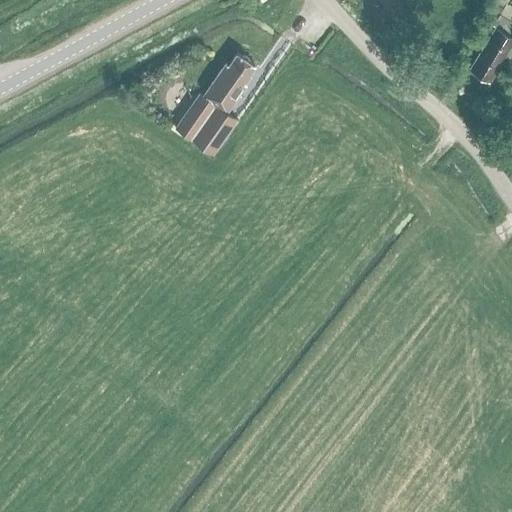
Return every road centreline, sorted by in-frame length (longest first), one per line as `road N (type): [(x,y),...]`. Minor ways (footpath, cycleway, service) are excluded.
road 1 (unclassified): [(511,201),(453,126),(385,70),(322,0)]
road 2 (tertiary): [(0,88),(161,0)]
